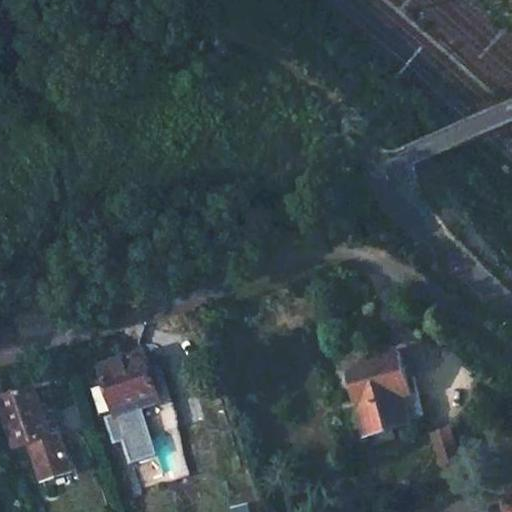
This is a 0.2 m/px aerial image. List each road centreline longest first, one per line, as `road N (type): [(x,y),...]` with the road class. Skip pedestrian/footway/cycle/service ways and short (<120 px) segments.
road 1 (residential): [(511,350),(386,264),(322,257),(0,358)]
road 2 (residential): [(511,307),(394,199),(390,176),(403,160),(511,114)]
